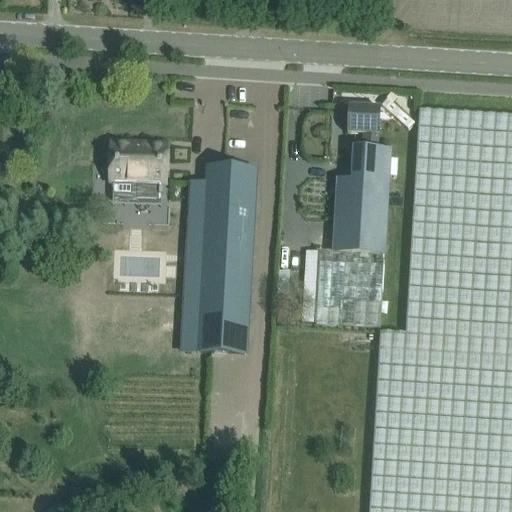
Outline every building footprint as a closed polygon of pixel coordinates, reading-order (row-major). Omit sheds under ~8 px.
[(349,107),(348,135),(365,136),(364,150),(378,150),(378,135),(379,135),(380,109),(349,107)] [(511,511),(511,116),(422,111),(410,333),(381,332),(368,511),(511,511)] [(166,146),(112,145),(111,182),(165,184),(166,146)] [(320,253),(316,324),(382,328),(391,150),(390,150),(390,151),(378,150),(364,150),(364,152),(354,151),(352,185),(337,184),(332,254),(320,253)] [(256,173),(207,170),(205,200),(195,200),(189,322),(199,322),(197,353),(246,356),(256,173)] [(42,240),(23,240),(23,262),(42,261),(42,240)]
